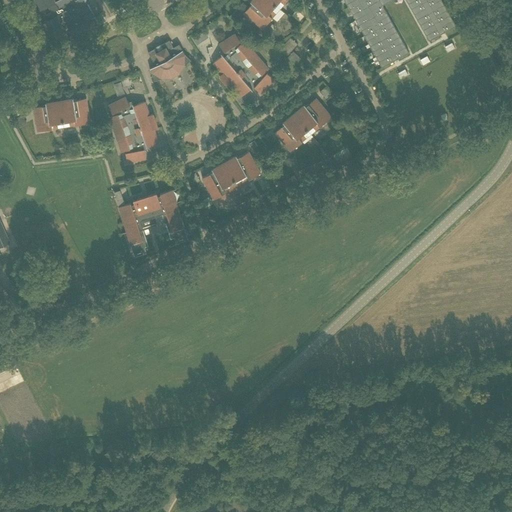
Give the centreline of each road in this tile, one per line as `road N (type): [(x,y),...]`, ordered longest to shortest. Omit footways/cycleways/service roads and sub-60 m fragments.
road 1 (residential): [(343,45),(382,117),(380,143),(368,159),(69,304),(32,304),(0,270)]
road 2 (unclassified): [(168,511),(199,462),(483,186),(511,133)]
road 3 (residential): [(139,54),(180,161),(247,126)]
road 4 (residential): [(247,126),(343,45)]
